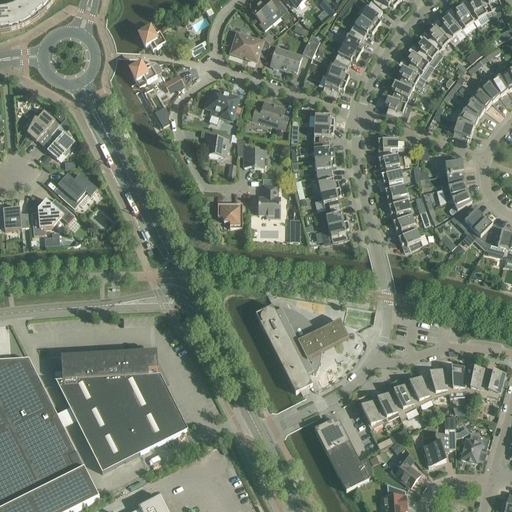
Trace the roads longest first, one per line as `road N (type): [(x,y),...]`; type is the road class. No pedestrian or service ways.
road 1 (residential): [(244,188),(202,184),(176,129),(186,96),(214,68)]
road 2 (tertiary): [(0,314),(173,299)]
road 3 (unclassified): [(173,299),(177,275),(114,146)]
road 4 (tertiary): [(173,299),(198,315),(259,434)]
road 5 (residential): [(358,117),(214,68)]
road 6 (residential): [(437,0),(383,59),(358,117)]
road 7 (residential): [(358,117),(356,155),(378,255)]
road 8 (residential): [(259,434),(339,397),(376,361)]
road 9 (residential): [(376,361),(399,363),(452,347),(511,353)]
road 10 (residential): [(484,160),(358,117)]
